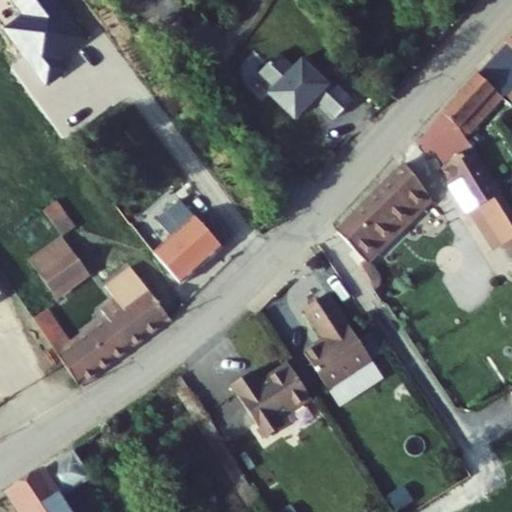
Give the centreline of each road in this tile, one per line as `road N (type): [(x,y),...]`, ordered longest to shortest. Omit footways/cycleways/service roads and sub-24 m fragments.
road 1 (residential): [(511,0),(223,304),(0,462)]
road 2 (unknown): [(246,283),(109,130)]
